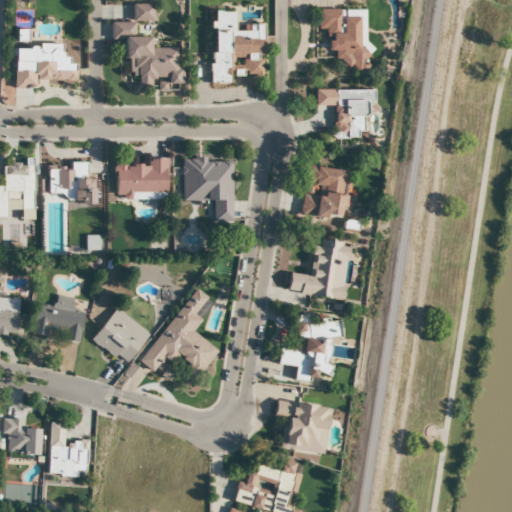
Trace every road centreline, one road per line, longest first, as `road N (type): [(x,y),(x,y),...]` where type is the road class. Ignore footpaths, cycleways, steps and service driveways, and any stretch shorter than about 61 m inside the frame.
road 1 (residential): [(0,132),(246,129),(258,133),(264,149),(217,412),(190,415),(0,366)]
road 2 (residential): [(0,383),(209,440),(225,436),(240,419),(280,150),(277,124)]
road 3 (track): [(362,511),(441,0)]
road 4 (residential): [(277,124),(231,111),(0,113)]
road 5 (residential): [(258,133),(277,104),(277,0)]
road 6 (residential): [(95,131),(94,0)]
